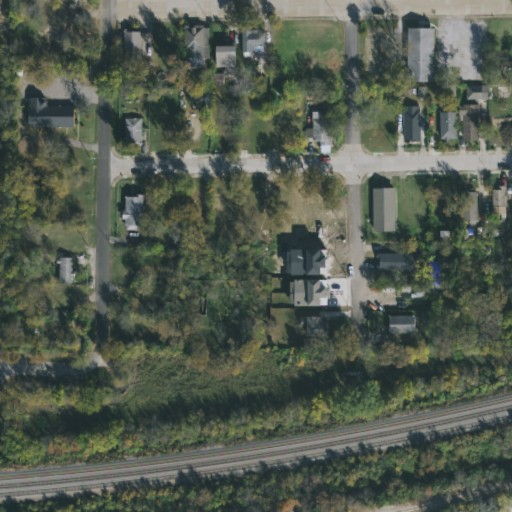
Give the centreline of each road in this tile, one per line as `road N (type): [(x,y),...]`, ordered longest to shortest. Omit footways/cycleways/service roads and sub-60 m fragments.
road 1 (residential): [(511,165),(105,166)]
road 2 (residential): [(511,5),(108,11)]
road 3 (residential): [(102,334),(107,0)]
road 4 (residential): [(358,338),(354,8)]
road 5 (residential): [(102,334),(91,363),(0,369)]
